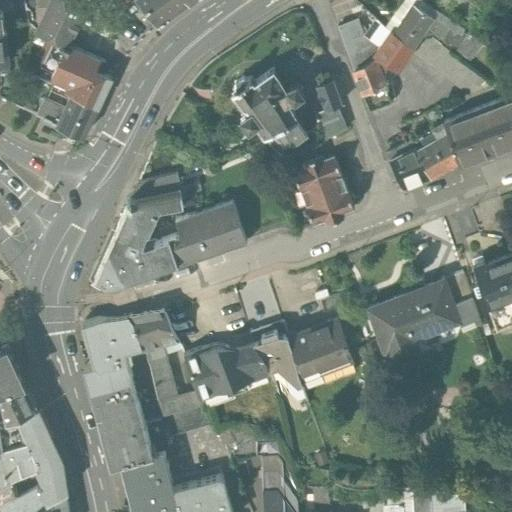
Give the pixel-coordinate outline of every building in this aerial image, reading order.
[(12,15),(10,0),(0,0),(0,30),(3,30),(1,17),(12,15)] [(36,0),(37,14),(48,13),(53,0),(36,0)] [(53,0),(48,13),(36,38),(53,45),(67,51),(85,12),(60,0),(53,0)] [(60,0),(85,12),(89,0),(60,0)] [(158,27),(191,2),(189,0),(137,0),(153,20),(158,27)] [(412,44),(426,24),(432,14),(413,1),(393,30),(412,44)] [(25,13),(12,15),(1,17),(3,30),(3,31),(27,28),(25,13)] [(432,14),(426,24),(442,37),(449,26),(432,14)] [(339,24),(349,52),(362,47),(356,29),(362,27),(359,17),(339,24)] [(150,35),(158,27),(153,20),(144,27),(150,35)] [(460,33),(449,26),(442,37),(457,48),(468,32),(463,29),(460,33)] [(474,26),(457,48),(472,59),(488,37),(474,26)] [(349,52),(355,67),(377,55),(389,63),(397,68),(412,44),(393,30),(391,29),(381,44),(378,42),(362,47),(349,52)] [(49,56),(53,45),(36,38),(32,49),(49,56)] [(487,80),(433,38),(426,38),(412,52),(467,94),(487,80)] [(62,97),(71,101),(98,112),(110,82),(101,78),(106,68),(67,51),(53,45),(49,56),(42,72),(55,77),(52,84),(65,89),(62,97)] [(387,90),(380,71),(389,63),(377,55),(355,67),(366,98),(387,90)] [(236,85),(235,90),(233,91),(248,112),(241,117),(250,129),(256,125),(275,150),(307,127),(298,115),(300,114),(290,100),(305,90),(298,80),(287,88),(273,69),(255,82),(252,78),(250,79),(245,79),(244,78),(235,84),(236,85)] [(328,134),(346,125),(338,103),(342,102),(333,78),(320,83),(328,106),(319,109),(328,134)] [(387,90),(366,98),(371,109),(391,100),(387,90)] [(511,146),(511,95),(445,121),(457,155),(461,165),(511,146)] [(52,109),(44,125),(83,143),(98,112),(71,101),(65,115),(52,109)] [(431,176),(461,165),(457,155),(440,123),(437,124),(437,135),(417,149),(431,176)] [(431,176),(417,149),(416,147),(389,159),(403,186),(431,176)] [(306,163),(295,167),(315,221),(354,206),(334,152),(324,156),(323,152),(304,159),(306,163)] [(191,190),(179,192),(182,208),(194,205),(191,190)] [(148,236),(157,212),(178,209),(182,208),(179,192),(134,201),(127,209),(114,239),(140,250),(146,235),(148,236)] [(180,237),(167,242),(176,268),(245,244),(232,204),(218,209),(181,221),(176,223),(180,237)] [(94,282),(103,292),(176,268),(167,242),(143,251),(140,250),(114,239),(94,282)] [(485,259),(474,263),(497,327),(511,321),(511,252),(486,262),(485,259)] [(455,308),(459,317),(460,322),(479,315),(463,270),(444,276),(455,308)] [(444,276),(368,304),(384,345),(386,344),(392,361),(420,350),(413,333),(433,327),(429,317),(455,308),(444,276)] [(343,291),(321,299),(325,310),(347,302),(343,291)] [(459,317),(455,308),(429,317),(433,327),(459,317)] [(287,335),(301,375),(322,368),(325,377),(355,366),(352,357),(353,356),(339,315),(336,316),(337,317),(329,320),(329,318),(327,319),(327,320),(287,335)] [(151,323),(166,363),(178,359),(163,318),(151,323)] [(151,323),(126,331),(148,389),(152,405),(156,423),(175,419),(164,377),(161,378),(157,366),(166,363),(151,323)] [(268,390),(271,397),(306,388),(301,375),(287,335),(283,324),(232,343),(236,353),(253,347),(268,390)] [(148,389),(126,331),(81,346),(92,388),(82,390),(90,421),(133,410),(152,405),(148,389)] [(198,416),(268,390),(253,347),(236,353),(183,373),(197,413),(198,416)] [(0,477),(0,475),(0,402),(15,395),(4,372),(0,373),(0,477)] [(0,416),(22,408),(15,395),(0,402),(0,416)] [(158,442),(160,442),(152,405),(133,410),(151,480),(161,478),(167,476),(158,442)] [(22,408),(0,416),(0,431),(3,446),(0,447),(0,475),(0,477),(24,470),(12,443),(34,434),(22,408)] [(118,489),(151,480),(133,410),(90,421),(108,492),(118,489)] [(198,416),(197,413),(175,419),(156,423),(160,442),(162,441),(203,428),(198,416)] [(162,441),(168,464),(213,449),(203,428),(162,441)] [(39,498),(58,490),(58,486),(34,434),(12,443),(24,470),(36,497),(38,496),(39,498)] [(278,464),(260,465),(261,483),(262,511),(282,511),(280,482),(278,464)] [(260,465),(220,466),(229,490),(254,483),(261,483),(260,465)] [(24,470),(0,477),(0,511),(4,511),(11,509),(36,497),(24,470)] [(401,492),(413,491),(412,479),(400,477),(401,492)] [(151,480),(118,489),(124,511),(163,511),(164,511),(169,510),(161,478),(151,480)] [(432,482),(412,479),(413,491),(413,496),(384,498),(384,504),(384,511),(465,511),(464,492),(432,494),(432,482)] [(303,480),(280,482),(282,511),(306,511),(301,511),(297,511),(296,497),(305,496),(303,480)] [(314,484),(316,511),(330,509),(328,482),(314,484)] [(58,490),(39,498),(44,510),(60,502),(58,490)] [(61,511),(60,502),(44,510),(39,511),(61,511)]
